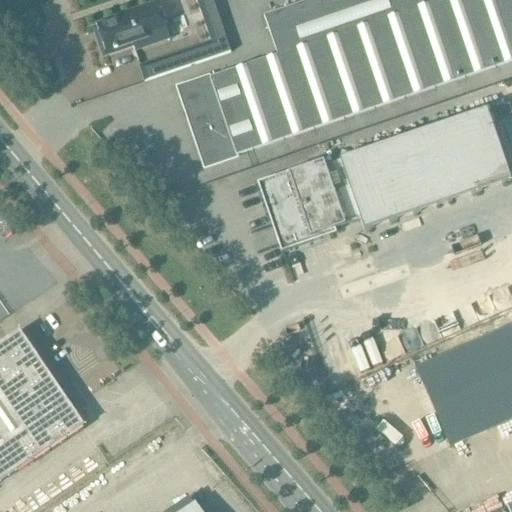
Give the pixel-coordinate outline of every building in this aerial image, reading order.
[(230,53),(211,0),(196,0),(211,42),(139,67),(145,83),(230,53)] [(511,0),(316,0),(265,18),(278,56),(181,90),(206,166),(237,156),(238,156),(511,62),(511,0)] [(117,19),(98,26),(108,54),(133,45),(163,34),(153,6),(117,19)] [(511,181),(487,111),(324,167),(323,162),(258,184),(282,252),(336,234),(335,230),(361,221),(364,232),(511,181)] [(511,419),(511,332),(511,330),(418,371),(451,447),(511,419)] [(20,333),(0,346),(0,483),(83,427),(72,410),(72,405),(73,400),(68,393),(63,391),(58,390),(57,387),(20,333)]
